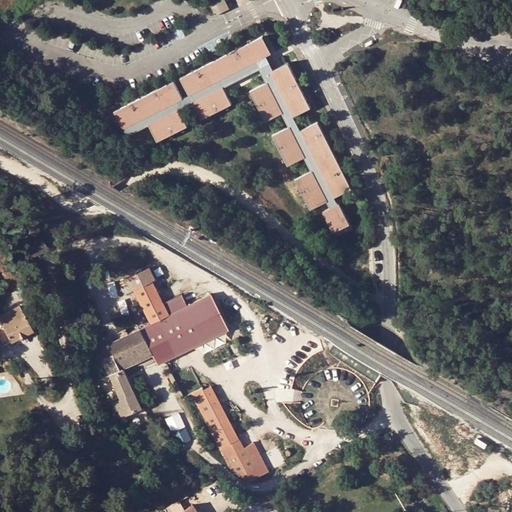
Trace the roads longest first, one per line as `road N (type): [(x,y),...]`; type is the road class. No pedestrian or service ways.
road 1 (unclassified): [(280,0),(374,182),(389,267),(394,419),(460,511)]
road 2 (track): [(0,158),(91,199),(159,163),(200,168),(310,252),(345,268),(389,267)]
